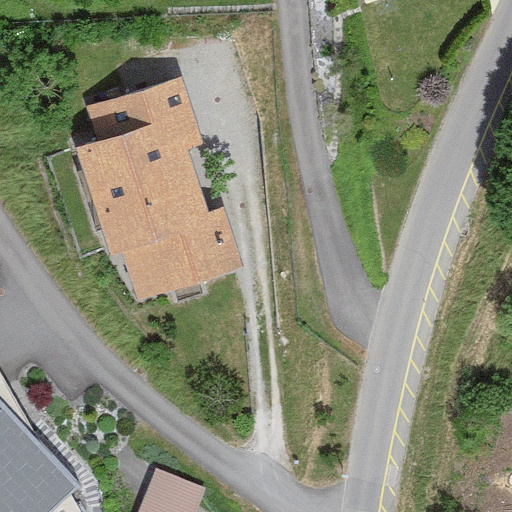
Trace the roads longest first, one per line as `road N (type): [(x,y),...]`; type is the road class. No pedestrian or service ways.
road 1 (residential): [(511,32),(377,386),(359,511)]
road 2 (residential): [(301,511),(88,349),(0,225)]
